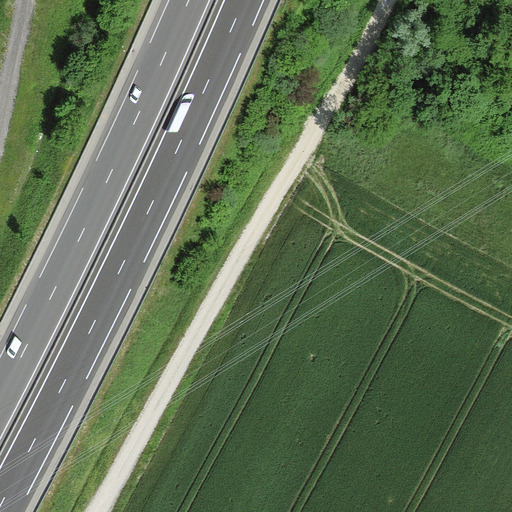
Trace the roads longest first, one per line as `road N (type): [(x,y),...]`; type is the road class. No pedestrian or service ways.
road 1 (track): [(104,511),(389,0)]
road 2 (trunk): [(3,511),(144,234),(250,0)]
road 3 (trunk): [(193,0),(0,407)]
road 4 (track): [(30,0),(0,130)]
